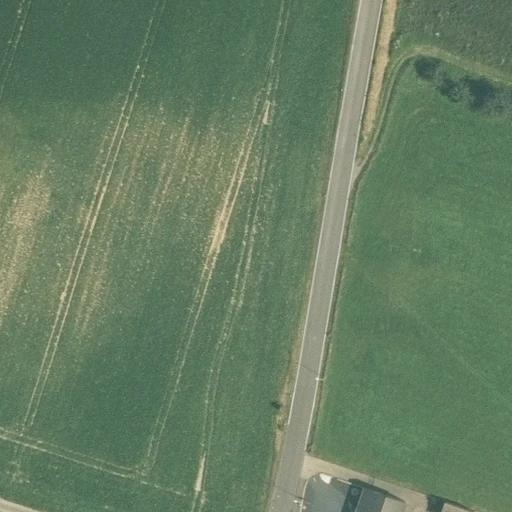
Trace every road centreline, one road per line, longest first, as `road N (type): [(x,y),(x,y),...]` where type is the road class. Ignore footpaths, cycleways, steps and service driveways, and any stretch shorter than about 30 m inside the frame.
road 1 (secondary): [(364,48),(279,511)]
road 2 (track): [(511,87),(416,57),(401,61),(371,150),(357,172),(343,173)]
